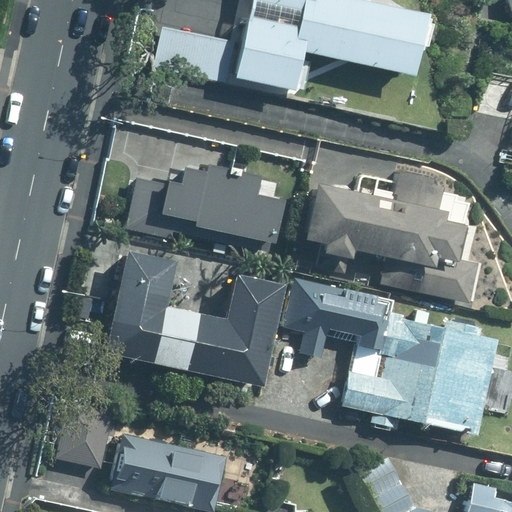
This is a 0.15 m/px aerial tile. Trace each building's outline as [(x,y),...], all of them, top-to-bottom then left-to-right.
[(296,47),(407,71),(420,9),(379,0),(239,0),(231,38),(159,23),(150,66),(285,94),(296,47)] [(511,18),(511,0),(503,0),(508,17),(511,18)] [(511,74),(480,68),(467,134),(489,139),(493,121),(511,124),(511,74)] [(187,216),(186,221),(267,238),(277,194),(248,189),(252,169),(199,158),(198,166),(176,161),(173,177),(160,175),(158,184),(130,178),(120,225),(167,235),(172,213),(187,216)] [(389,195),(308,177),(296,234),(317,238),(315,247),(344,254),(346,244),(382,252),(376,281),(466,300),(475,260),(450,255),(463,193),(442,189),(445,178),(395,167),(389,195)] [(97,349),(256,382),(278,279),(227,268),(218,313),(159,300),(169,256),(119,246),(97,349)] [(290,274),(279,324),(300,329),(296,350),(319,355),(325,326),(351,332),(336,402),(368,409),(366,419),(392,425),(394,415),(473,432),(479,406),(508,413),(511,392),(511,368),(488,364),(495,336),(474,332),(476,323),(440,315),(438,324),(384,312),(387,295),(290,274)] [(52,457),(97,466),(109,409),(64,399),(52,457)] [(102,485),(211,509),(223,453),(114,430),(102,485)] [(443,511),(411,505),(384,455),(350,473),(371,511),(443,511)] [(511,511),(511,499),(490,494),(492,485),(469,479),(460,511),(511,511)]
